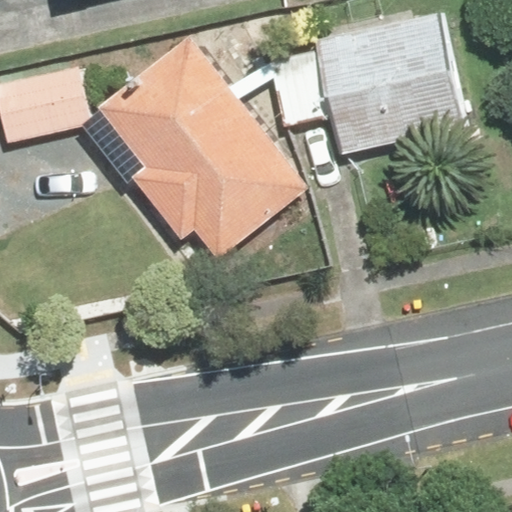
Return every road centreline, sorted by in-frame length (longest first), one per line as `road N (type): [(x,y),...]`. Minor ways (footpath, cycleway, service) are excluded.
road 1 (residential): [(0,435),(185,417),(296,425)]
road 2 (residential): [(296,425),(195,475),(72,511)]
road 3 (residential): [(296,425),(511,377)]
